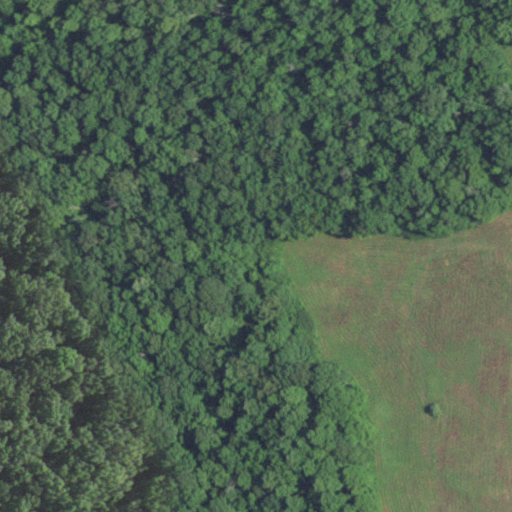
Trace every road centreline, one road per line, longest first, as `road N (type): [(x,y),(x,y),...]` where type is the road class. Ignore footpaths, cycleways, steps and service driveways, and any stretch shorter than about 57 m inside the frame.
road 1 (residential): [(419,51),(227,163),(158,163),(35,94),(0,86)]
road 2 (residential): [(511,48),(419,51),(325,0)]
